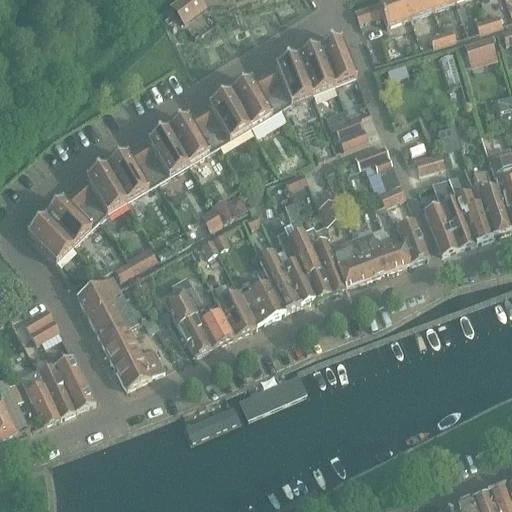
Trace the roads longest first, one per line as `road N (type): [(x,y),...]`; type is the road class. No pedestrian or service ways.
road 1 (residential): [(115,414),(70,321),(12,247),(18,222),(137,128),(336,11)]
road 2 (residential): [(115,414),(441,274)]
road 3 (residential): [(441,274),(336,11)]
road 4 (residential): [(0,465),(115,414)]
road 5 (residential): [(400,511),(511,466)]
